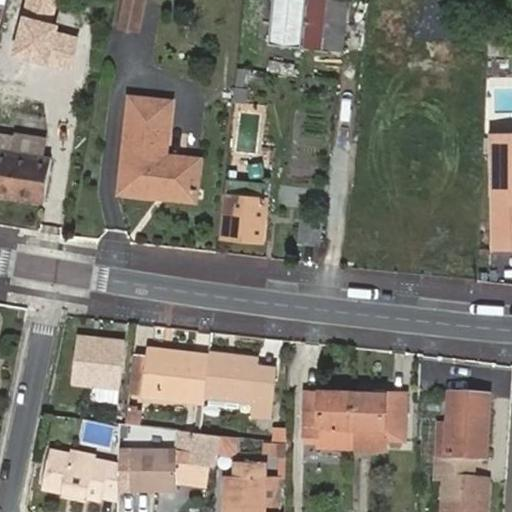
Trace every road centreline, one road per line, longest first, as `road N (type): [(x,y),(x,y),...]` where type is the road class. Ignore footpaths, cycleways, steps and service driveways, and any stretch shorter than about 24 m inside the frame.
road 1 (tertiary): [(511,330),(58,271)]
road 2 (residential): [(13,511),(58,271)]
